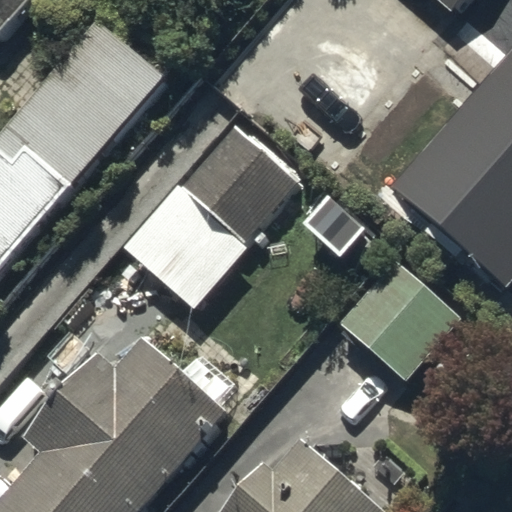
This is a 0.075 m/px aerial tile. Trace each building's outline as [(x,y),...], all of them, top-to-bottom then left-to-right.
[(0,0),(0,37),(5,42),(41,0),(0,0)] [(471,0),(440,0),(458,15),(471,0)] [(0,134),(0,279),(170,70),(99,13),(0,134)] [(511,284),(511,45),(393,186),(511,286),(511,284)] [(305,185),(232,125),(181,187),(254,247),(305,185)] [(497,347),(393,259),(340,320),(411,381),(419,371),(452,399),(497,347)] [(0,506),(0,511),(140,511),(229,412),(141,333),(114,364),(101,352),(24,439),(44,457),(0,506)] [(387,511),(298,436),(270,469),(265,465),(225,511),(387,511)]
